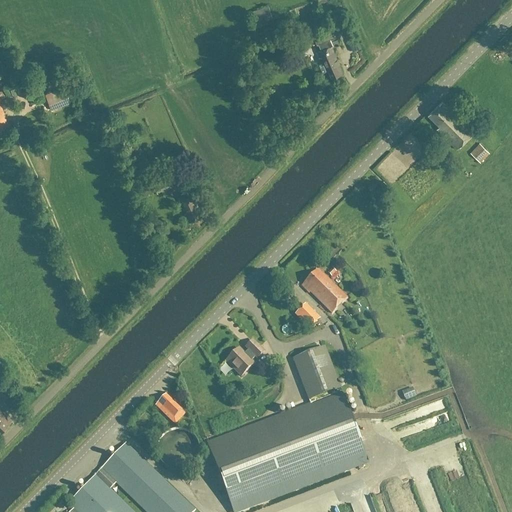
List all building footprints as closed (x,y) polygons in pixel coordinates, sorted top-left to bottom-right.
[(268,6),(249,13),(254,28),(273,22),(268,6)] [(330,40),(332,39),(346,33),(340,20),(317,31),(311,33),(317,46),(318,45),(320,51),(317,52),(321,63),(316,66),(316,67),(314,68),(317,74),(319,73),(320,75),(328,71),(331,79),(342,74),(331,47),(333,47),(330,40)] [(64,89),(45,97),(51,111),(70,103),(64,89)] [(442,102),(428,116),(439,127),(436,130),(456,151),(476,131),(461,116),(458,119),(442,102)] [(0,129),(8,126),(0,105),(0,129)] [(489,153),(479,144),(470,154),(479,163),(489,153)] [(160,181),(153,184),(156,194),(173,186),(165,167),(156,171),(160,181)] [(179,197),(189,222),(203,216),(192,192),(179,197)] [(331,314),(341,304),(347,298),(318,270),(302,286),(309,294),(310,293),(331,314)] [(295,315),(303,323),(310,329),(319,319),(313,313),(305,305),(295,315)] [(238,349),(226,361),(241,377),(254,364),(251,361),(255,357),(257,359),(264,352),(252,341),(246,347),(248,350),(244,354),(238,349)] [(310,406),(207,445),(232,511),(234,511),(368,462),(324,347),(293,360),(310,406)] [(19,399),(0,382),(0,399),(10,409),(19,399)] [(408,399),(414,396),(411,389),(405,392),(408,399)] [(155,405),(171,421),(181,411),(165,395),(155,405)] [(427,405),(429,414),(447,409),(445,400),(427,405)] [(435,414),(439,425),(451,420),(447,409),(435,414)] [(0,432),(11,421),(0,410),(0,432)] [(175,429),(172,430),(167,432),(165,434),(162,437),(160,441),(158,445),(158,449),(158,453),(159,456),(161,461),(163,464),(166,466),(170,469),(174,470),(178,471),(182,470),(185,469),(190,467),(192,465),(195,462),(197,459),(199,454),(199,450),(199,446),(198,443),(196,438),(194,436),(191,433),(188,431),(183,429),(179,429),(175,429)] [(73,511),(71,511),(132,511),(110,490),(116,483),(146,511),(194,511),(195,511),(125,444),(67,505),(73,511)] [(412,472),(426,467),(423,459),(409,464),(412,472)]
